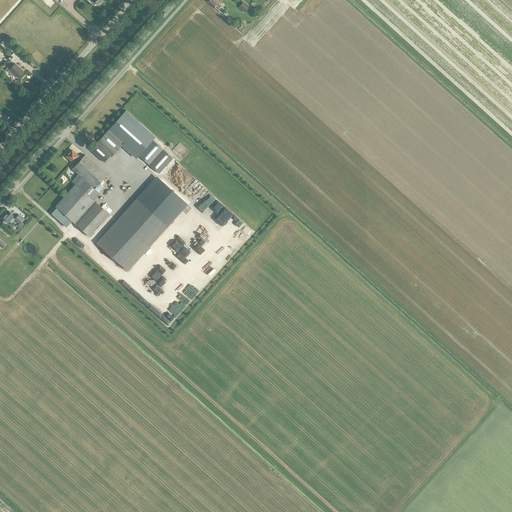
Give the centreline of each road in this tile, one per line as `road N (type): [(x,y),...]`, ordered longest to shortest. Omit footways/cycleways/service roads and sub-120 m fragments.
road 1 (tertiary): [(0,196),(175,0)]
road 2 (track): [(361,0),(511,134)]
road 3 (unclassified): [(0,146),(130,0)]
